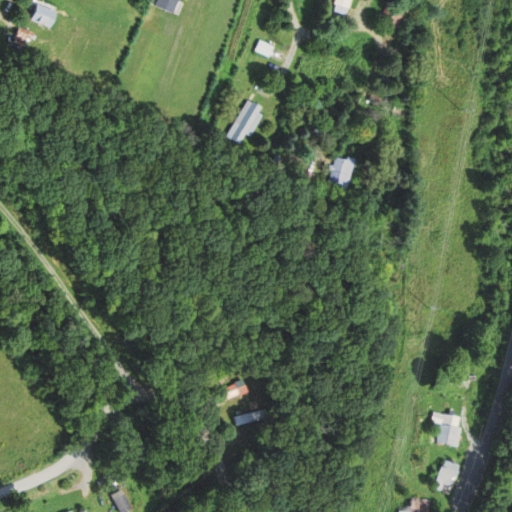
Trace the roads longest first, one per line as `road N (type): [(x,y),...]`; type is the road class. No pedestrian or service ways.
road 1 (tertiary): [(234,511),(206,436),(169,402),(147,394),(116,403),(66,463),(0,493)]
road 2 (secondary): [(511,365),(462,511)]
